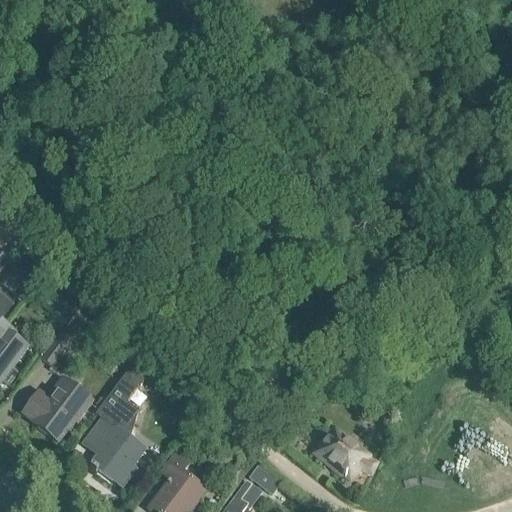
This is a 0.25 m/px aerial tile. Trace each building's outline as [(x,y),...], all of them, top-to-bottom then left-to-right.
[(0,276),(10,264),(0,256),(0,276)] [(4,291),(15,300),(30,282),(18,273),(4,291)] [(42,293),(34,286),(29,293),(37,299),(42,293)] [(0,386),(27,351),(13,340),(15,337),(2,327),(15,311),(12,309),(13,307),(0,296),(0,386)] [(45,331),(35,345),(46,353),(56,339),(45,331)] [(46,353),(38,363),(49,371),(71,343),(60,335),(59,336),(58,337),(56,339),(46,353)] [(133,367),(122,380),(123,381),(137,391),(147,378),(133,367)] [(20,417),(30,425),(30,426),(57,446),(66,434),(69,436),(92,404),(60,380),(40,408),(32,402),(20,417)] [(87,441),(82,448),(96,459),(88,469),(94,475),(96,472),(113,485),(121,491),(135,471),(132,469),(143,453),(144,452),(129,442),(137,414),(126,406),(137,391),(123,381),(122,380),(94,417),(101,422),(87,441)] [(385,425),(386,424),(394,414),(382,404),(373,415),(385,425)] [(356,473),(370,479),(375,467),(365,462),(367,459),(331,430),(311,455),(342,481),(344,478),(349,482),(356,473)] [(181,475),(188,466),(175,456),(158,478),(168,485),(147,511),(184,511),(188,508),(192,511),(205,493),(181,475)] [(233,491),(243,477),(234,470),(223,483),(233,491)] [(258,470),(247,483),(260,493),(270,480),(258,470)] [(244,511),(246,510),(247,511),(258,496),(245,487),(225,511),(244,511)]
